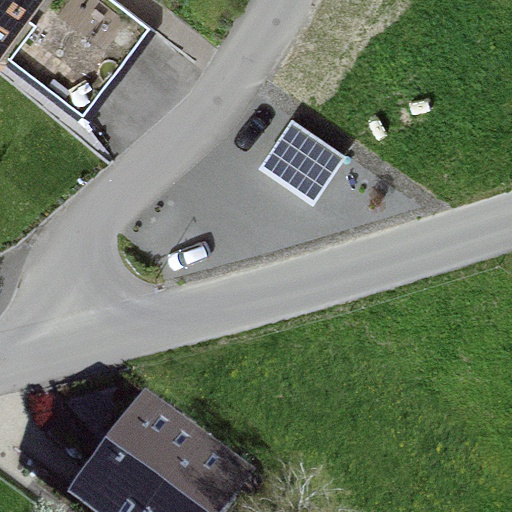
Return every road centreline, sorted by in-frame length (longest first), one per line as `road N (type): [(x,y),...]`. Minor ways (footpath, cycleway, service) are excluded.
road 1 (residential): [(511,227),(72,345)]
road 2 (residential): [(72,345),(72,264),(87,236),(219,100),(282,0)]
